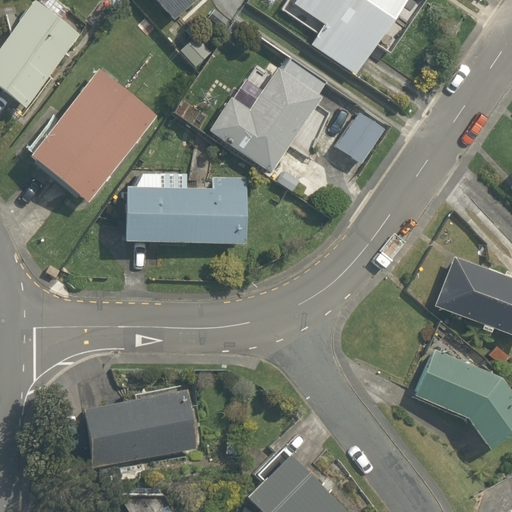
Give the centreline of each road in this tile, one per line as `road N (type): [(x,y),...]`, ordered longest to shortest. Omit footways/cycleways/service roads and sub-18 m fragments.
road 1 (residential): [(511,32),(335,284),(279,317)]
road 2 (residential): [(279,317),(247,326),(0,328)]
road 3 (residential): [(279,317),(412,511)]
